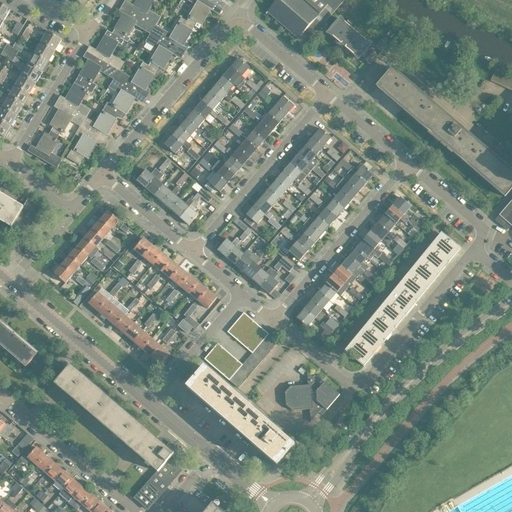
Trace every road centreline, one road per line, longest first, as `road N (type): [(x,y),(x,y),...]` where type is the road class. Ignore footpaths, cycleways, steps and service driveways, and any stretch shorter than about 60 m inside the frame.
road 1 (unclassified): [(308,504),(407,384),(511,304)]
road 2 (residential): [(100,171),(239,13)]
road 3 (residential): [(193,250),(328,91)]
road 4 (residential): [(272,319),(408,163)]
road 5 (unclassified): [(148,403),(6,278)]
road 6 (residential): [(362,382),(472,249)]
road 7 (residential): [(11,161),(86,30)]
road 8 (residential): [(148,403),(241,292)]
road 9 (residential): [(28,422),(55,392),(129,456)]
road 10 (residential): [(193,250),(100,171)]
road 11 (residential): [(472,249),(478,223),(408,163)]
